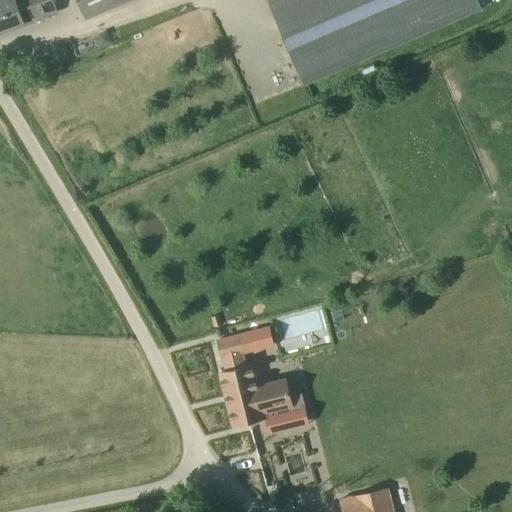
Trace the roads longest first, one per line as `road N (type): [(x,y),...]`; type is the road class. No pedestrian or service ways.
road 1 (unclassified): [(193,442),(0,95)]
road 2 (unclassified): [(43,511),(171,486),(191,466),(193,442)]
